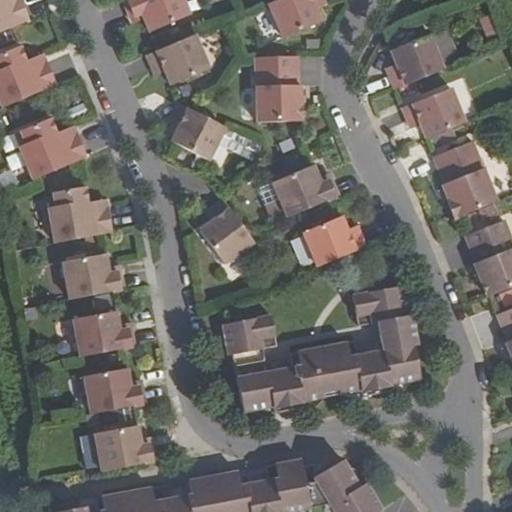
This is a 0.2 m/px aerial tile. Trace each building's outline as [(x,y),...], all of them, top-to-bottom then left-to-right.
[(0,0),(0,29),(26,19),(17,0),(0,0)] [(136,10),(140,18),(146,33),(186,16),(179,0),(123,0),(121,1),(126,14),(136,10)] [(315,26),(310,15),(307,6),(315,3),(314,0),(273,0),(262,5),(277,42),(315,26)] [(319,13),(315,3),(307,6),(310,15),(319,13)] [(136,10),(126,14),(130,22),(140,18),(136,10)] [(479,19),(487,40),(499,35),(491,14),(479,19)] [(161,70),(164,75),(169,88),(206,73),(191,34),(144,54),(152,73),(161,70)] [(386,72),(393,90),(440,71),(425,35),(387,50),(392,60),(395,69),(386,72)] [(0,105),(51,85),(40,60),(27,66),(22,57),(19,59),(12,44),(0,49),(0,105)] [(36,51),(22,57),(27,66),(40,60),(36,51)] [(297,103),(296,93),(297,85),(294,84),(293,56),(251,57),(252,124),(297,124),(297,103)] [(383,64),(386,72),(395,69),(392,60),(383,64)] [(161,70),(152,73),(155,79),(164,75),(161,70)] [(423,139),(461,123),(447,87),(400,106),(406,122),(415,119),(418,125),(423,139)] [(223,127),(177,104),(168,121),(177,126),(174,132),(167,144),(205,164),(223,127)] [(15,146),(29,180),(83,157),(72,132),(59,137),(55,129),(51,131),(44,116),(16,127),(23,142),(15,146)] [(409,129),(418,125),(415,119),(406,122),(409,129)] [(177,126),(168,121),(165,127),(174,132),(177,126)] [(69,123),(55,129),(59,137),(72,132),(69,123)] [(227,150),(249,158),(255,142),(233,134),(227,150)] [(441,183),(443,189),(447,200),(444,201),(452,219),(492,203),(469,141),(433,155),(443,182),(441,183)] [(285,218),(335,196),(329,182),(318,186),(315,178),(309,165),(270,182),(285,218)] [(0,174),(0,192),(17,184),(11,170),(0,174)] [(325,173),(315,178),(318,186),(329,182),(325,173)] [(45,206),(53,242),(110,232),(104,203),(89,206),(87,198),(83,199),(80,183),(50,189),(53,204),(45,206)] [(447,200),(443,189),(436,192),(440,203),(444,201),(447,200)] [(103,195),(87,198),(89,206),(104,203),(103,195)] [(211,219),(204,224),(194,232),(219,266),(251,243),(245,235),(220,200),(205,211),(211,219)] [(211,219),(205,211),(199,215),(204,224),(211,219)] [(297,233),(312,268),(359,248),(352,232),(343,235),(340,226),(335,216),(297,233)] [(472,260),(474,267),(479,279),(486,297),(511,287),(511,242),(503,220),(465,235),(474,259),(472,260)] [(348,223),(340,226),(343,235),(352,232),(348,223)] [(58,261),(64,299),(120,289),(117,274),(105,276),(103,267),(101,253),(58,261)] [(115,266),(103,267),(105,276),(117,274),(115,266)] [(479,279),(474,267),(470,270),(474,281),(479,279)] [(300,400),(332,394),(408,380),(413,379),(408,346),(411,346),(406,315),(402,316),(397,287),(347,295),(353,325),(374,322),(379,350),(380,358),(351,361),(351,355),(353,355),(351,341),(282,352),(283,364),(284,370),(258,375),(255,375),(254,369),(256,369),(253,348),(269,345),(264,318),(223,325),(228,353),(231,353),(241,410),(245,410),(300,400)] [(504,343),(506,347),(510,359),(511,365),(511,306),(496,313),(507,342),(504,343)] [(68,319),(75,357),(130,346),(127,332),(115,334),(114,326),(112,311),(68,319)] [(126,323),(114,326),(115,334),(127,332),(126,323)] [(510,359),(506,347),(499,349),(504,362),(510,359)] [(380,358),(379,350),(353,355),(351,355),(351,361),(380,358)] [(283,364),(256,369),(254,369),(255,375),(258,375),(284,370),(283,364)] [(86,415),(139,405),(136,389),(126,391),(124,384),(121,368),(79,376),(86,415)] [(408,380),(332,394),(338,397),(348,400),(358,399),(358,393),(387,389),(387,394),(390,393),(404,386),(408,380)] [(126,391),(136,389),(135,382),(124,384),(126,391)] [(300,400),(245,410),(247,412),(256,416),(268,417),(268,409),(281,408),(282,414),(291,410),(296,406),(300,400)] [(137,447),(135,439),(132,424),(89,431),(96,470),(150,460),(148,445),(137,447)] [(137,447),(148,445),(147,437),(135,439),(137,447)] [(160,487),(95,499),(97,511),(81,511),(81,508),(57,511),(281,511),(325,504),(325,499),(334,495),(344,511),(377,511),(380,510),(365,484),(358,488),(342,461),(315,476),(313,465),(301,467),(300,461),(294,462),(265,467),(267,481),(272,480),(273,487),(241,493),(237,472),(188,482),(192,501),(158,507),(157,501),(162,500),(160,487)]
